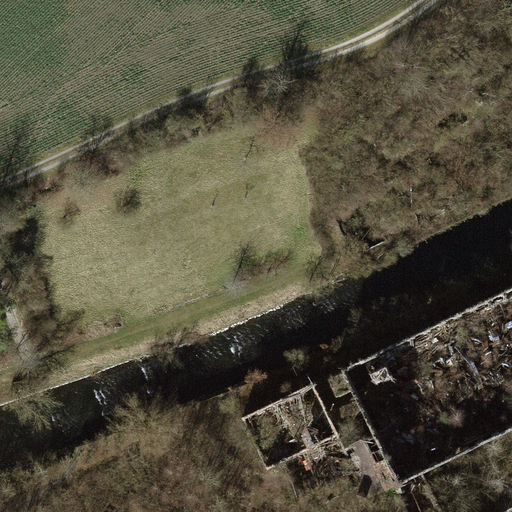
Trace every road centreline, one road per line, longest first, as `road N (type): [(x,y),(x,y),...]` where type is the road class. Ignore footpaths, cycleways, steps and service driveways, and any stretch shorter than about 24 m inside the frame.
road 1 (track): [(11,511),(197,411),(511,272)]
road 2 (track): [(0,188),(195,100),(363,42),(431,0)]
road 3 (track): [(15,376),(313,260)]
